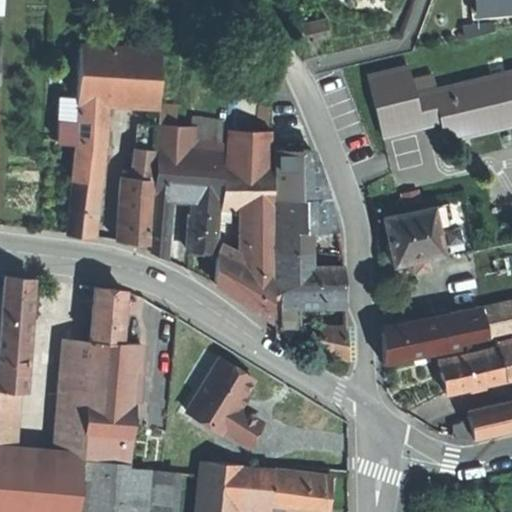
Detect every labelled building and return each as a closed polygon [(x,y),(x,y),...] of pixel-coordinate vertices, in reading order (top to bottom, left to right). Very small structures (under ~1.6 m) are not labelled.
[(0,0),(0,10),(9,10),(9,0),(0,0)] [(511,0),(475,0),(477,13),(511,8),(511,0)] [(304,34),(329,28),(327,17),(301,23),(304,34)] [(78,45),(77,96),(79,96),(106,98),(158,100),(160,50),(78,45)] [(434,73),(413,78),(410,64),(370,73),(384,134),(424,124),(422,116),(440,112),(442,120),(447,139),(511,123),(511,70),(438,88),(434,73)] [(57,119),(77,121),(79,96),(77,96),(58,95),(57,119)] [(77,141),(103,143),(106,98),(79,96),(77,121),(76,141),(77,141)] [(159,104),(156,146),(219,151),(222,119),(191,116),(190,128),(174,127),(175,105),(159,104)] [(440,112),(422,116),(424,124),(442,120),(440,112)] [(77,121),(57,119),(55,139),(76,141),(77,121)] [(224,165),(222,165),(220,206),(248,205),(271,205),(271,165),(270,165),(271,130),(225,128),(224,165)] [(67,201),(66,210),(69,210),(67,231),(79,232),(91,234),(103,143),(77,141),(70,201),(67,201)] [(152,195),(155,195),(167,196),(190,198),(217,200),(220,151),(219,151),(156,146),(152,195)] [(273,147),(273,197),(303,197),(330,197),(313,148),(273,147)] [(131,176),(150,178),(152,151),(134,149),(131,176)] [(131,176),(126,240),(148,242),(151,195),(153,178),(150,178),(131,176)] [(155,195),(150,250),(162,256),(167,196),(155,195)] [(273,197),(272,205),(273,230),(303,230),(303,197),(273,197)] [(303,230),(336,229),(332,208),(330,197),(303,197),(303,230)] [(217,200),(190,198),(186,248),(199,249),(212,250),(217,200)] [(447,202),(383,215),(386,230),(389,241),(385,245),(387,254),(391,256),(393,262),(442,252),(435,219),(450,216),(447,202)] [(247,266),(270,277),(271,223),(271,205),(248,205),(248,223),(247,266)] [(273,230),(273,266),(304,265),(303,230),(273,230)] [(216,250),(214,281),(243,301),(270,318),(270,277),(247,266),(216,250)] [(304,265),(273,266),(274,297),(298,296),(307,296),(307,265),(304,265)] [(307,296),(343,295),(343,281),(343,265),(307,265),(307,296)] [(26,277),(4,276),(0,333),(0,391),(16,393),(18,393),(26,277)] [(106,287),(94,286),(89,338),(91,339),(118,341),(123,288),(106,287)] [(274,306),(298,306),(298,296),(274,297),(274,306)] [(486,333),(486,337),(511,331),(511,299),(480,306),(486,333)] [(454,340),(457,339),(486,333),(480,306),(480,305),(451,311),(451,315),(449,315),(454,340)] [(274,326),(298,325),(298,306),(274,306),(274,326)] [(381,330),(382,360),(458,345),(457,339),(454,340),(449,315),(381,330)] [(319,348),(345,359),(345,327),(319,327),(319,348)] [(511,376),(511,403),(467,413),(469,423),(472,436),(511,426),(511,334),(493,339),(495,345),(496,345),(504,378),(511,376)] [(118,341),(91,339),(86,396),(135,401),(140,343),(118,341)] [(64,343),(55,457),(79,459),(88,345),(64,343)] [(496,345),(495,345),(437,358),(441,376),(444,391),(504,378),(496,345)] [(236,404),(253,377),(219,356),(186,408),(220,430),(221,428),(246,444),(255,431),(261,420),(236,404)] [(0,452),(11,454),(16,393),(0,391),(0,452)] [(135,401),(86,396),(82,436),(131,441),(135,401)] [(464,438),(472,436),(469,423),(458,426),(456,436),(464,438)] [(129,463),(131,441),(82,436),(80,459),(129,463)] [(0,511),(75,511),(79,461),(79,459),(55,457),(34,455),(11,454),(0,452),(0,511)] [(240,463),(200,459),(193,511),(234,511),(236,498),(240,463)] [(143,511),(147,468),(79,461),(75,511),(143,511)] [(272,467),(240,463),(236,498),(268,502),(272,467)] [(291,469),(272,467),(268,502),(326,508),(328,494),(330,473),(306,471),(305,477),(291,475),(291,469)] [(170,511),(174,471),(147,468),(143,511),(170,511)]
